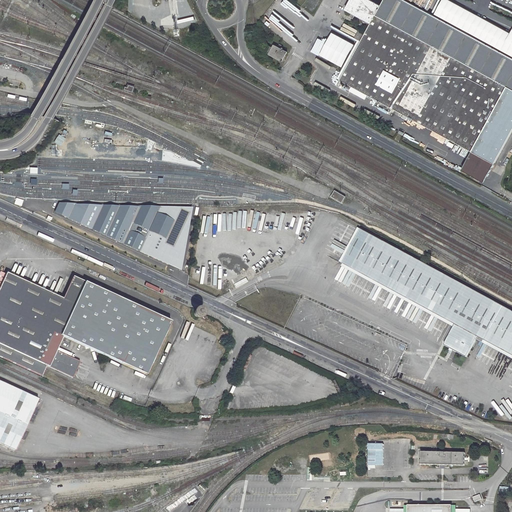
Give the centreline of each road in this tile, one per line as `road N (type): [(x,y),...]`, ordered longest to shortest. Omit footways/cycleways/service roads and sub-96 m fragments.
road 1 (residential): [(0,208),(511,442)]
road 2 (residential): [(252,67),(511,212)]
road 3 (secondary): [(0,154),(38,132),(109,0)]
road 4 (unknown): [(22,218),(40,180),(55,172),(174,173)]
road 5 (secondary): [(96,0),(26,130),(0,144)]
